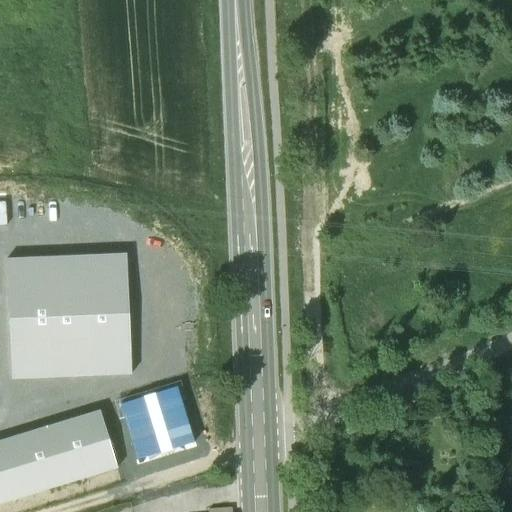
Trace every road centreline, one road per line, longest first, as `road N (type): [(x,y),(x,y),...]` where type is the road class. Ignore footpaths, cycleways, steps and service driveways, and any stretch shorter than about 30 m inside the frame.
road 1 (secondary): [(258,511),(236,0)]
road 2 (track): [(62,511),(285,445),(511,345)]
